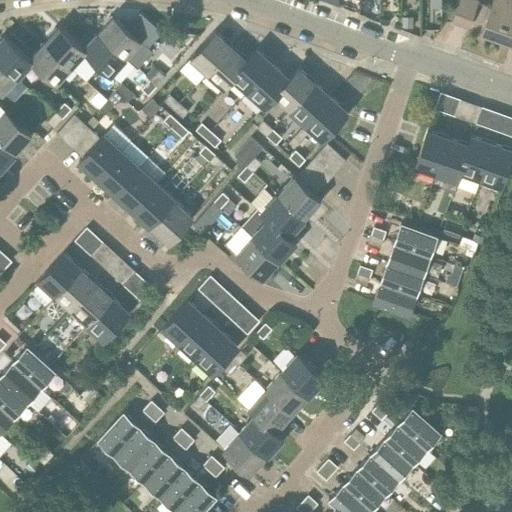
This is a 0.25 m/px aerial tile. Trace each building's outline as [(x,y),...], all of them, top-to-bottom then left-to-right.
[(477,0),(461,0),(455,20),(468,25),(477,0)] [(511,40),(511,0),(493,0),(483,30),(511,40)] [(126,57),(128,55),(141,40),(114,15),(98,32),(126,57)] [(402,16),(402,27),(413,27),(413,16),(402,16)] [(84,48),(84,47),(59,25),(44,42),(72,66),(86,51),(86,50),(85,50),(86,49),(84,48)] [(190,57),(207,72),(232,45),(215,30),(190,57)] [(111,73),(126,57),(98,32),(84,47),(84,48),(86,49),(85,50),(86,50),(86,51),(111,73)] [(30,58),(30,57),(5,35),(0,40),(0,60),(18,76),(31,61),(32,60),(30,58)] [(56,83),(72,66),(44,42),(30,57),(30,58),(32,60),(31,61),(56,83)] [(232,45),(207,72),(224,87),(233,78),(231,76),(248,59),(247,58),(232,45)] [(231,76),(233,78),(248,90),(273,63),(257,48),(247,58),(248,59),(231,76)] [(0,90),(3,93),(18,76),(0,60),(0,90)] [(248,90),(265,105),(266,106),(275,96),(273,94),(289,77),(273,63),(248,90)] [(273,94),(275,96),(290,108),(315,81),(298,66),(289,77),(273,94)] [(150,78),(156,84),(164,75),(158,69),(150,78)] [(156,84),(150,78),(142,88),(149,93),(156,84)] [(290,108),(306,123),(331,96),(315,81),(290,108)] [(107,98),(114,104),(122,95),(116,89),(107,98)] [(442,111),(448,94),(441,91),(435,108),(442,111)] [(174,108),(179,101),(170,94),(164,100),(174,108)] [(306,123),(308,125),(323,138),(348,111),(331,96),(306,123)] [(114,104),(107,98),(99,108),(106,114),(114,104)] [(146,106),(143,108),(151,116),(154,113),(162,105),(153,98),(146,106)] [(179,101),(174,108),(183,116),(188,109),(179,101)] [(56,111),(62,117),(70,108),(64,102),(56,111)] [(470,120),(477,123),(482,106),(475,104),(470,120)] [(482,106),(477,123),(484,125),(489,108),(482,106)] [(0,115),(0,137),(15,152),(32,133),(6,109),(0,115)] [(62,117),(56,111),(48,120),(54,126),(62,117)] [(57,133),(66,140),(83,121),(75,113),(57,133)] [(174,128),(179,122),(170,114),(164,120),(174,128)] [(267,134),(272,128),(263,120),(258,126),(267,134)] [(66,140),(74,148),(92,129),(83,121),(66,140)] [(179,122),(174,128),(183,136),(188,130),(179,122)] [(206,137),(212,130),(202,122),(197,129),(206,137)] [(272,128),(267,134),(276,142),(282,136),(272,128)] [(79,159),(98,176),(122,149),(103,132),(100,136),(92,129),(74,148),(82,156),(79,159)] [(415,164),(437,171),(449,137),(428,129),(415,164)] [(212,130),(206,137),(215,145),(221,138),(212,130)] [(493,142),(471,134),(468,143),(469,144),(460,169),(460,170),(462,171),(480,177),(493,142)] [(0,168),(15,152),(0,137),(0,168)] [(460,170),(460,169),(469,144),(468,143),(449,137),(437,171),(459,179),(462,171),(460,170)] [(319,151),(339,168),(346,160),(327,142),(319,151)] [(480,177),(483,178),(502,184),(511,154),(511,148),(493,142),(480,177)] [(209,160),(214,154),(205,146),(199,152),(209,160)] [(98,176),(115,192),(140,166),(122,149),(98,176)] [(290,155),(299,164),(304,158),(296,149),(290,155)] [(312,160),(331,177),(339,168),(319,151),(312,160)] [(214,154),(209,160),(218,168),(223,162),(214,154)] [(246,165),(253,171),(261,162),(255,156),(246,165)] [(304,168),(323,186),(331,177),(312,160),(304,168)] [(253,171),(246,165),(238,174),(244,180),(253,171)] [(115,192),(133,209),(157,182),(140,166),(115,192)] [(277,193),(304,217),(321,199),(316,194),(323,186),(304,168),(297,176),(295,174),(277,193)] [(133,209),(151,225),(175,198),(157,182),(133,209)] [(214,201),(220,206),(228,197),(222,192),(214,201)] [(277,193),(260,212),(266,217),(268,216),(288,235),(289,234),(304,217),(277,193)] [(175,198),(151,225),(169,242),(193,215),(175,198)] [(220,206),(214,201),(206,210),(212,216),(220,206)] [(266,217),(251,234),(279,259),(296,241),(289,234),(288,235),(268,216),(266,217)] [(460,226),(446,221),(442,233),(455,237),(460,226)] [(394,242),(430,255),(437,235),(401,222),(394,242)] [(75,240),(81,245),(93,231),(87,226),(75,240)] [(371,234),(383,238),(386,230),(374,226),(371,234)] [(476,233),(474,239),(479,241),(483,243),(485,237),(476,233)] [(235,252),(236,254),(262,278),(279,259),(251,234),(235,252)] [(383,238),(371,234),(368,242),(380,246),(383,238)] [(423,274),(430,255),(394,242),(387,261),(423,274)] [(39,279),(56,294),(81,266),(64,251),(39,279)] [(102,264),(107,269),(120,256),(114,251),(102,264)] [(0,272),(12,260),(6,255),(0,261),(0,272)] [(120,256),(107,269),(113,274),(125,261),(120,256)] [(416,293),(423,274),(387,261),(380,281),(416,293)] [(358,273),(370,277),(372,269),(360,264),(358,273)] [(56,294),(72,308),(97,281),(81,266),(56,294)] [(370,277),(358,273),(355,281),(367,285),(370,277)] [(460,277),(449,273),(446,281),(457,285),(460,277)] [(198,288),(204,293),(216,280),(210,275),(198,288)] [(134,294),(140,299),(152,286),(146,280),(134,294)] [(72,308),(88,323),(113,296),(97,281),(72,308)] [(409,313),(416,293),(380,281),(373,301),(409,313)] [(113,296),(88,323),(104,338),(129,311),(113,296)] [(163,326),(180,341),(205,314),(188,299),(163,326)] [(225,313),(231,318),(243,304),(238,299),(225,313)] [(243,304),(231,318),(236,323),(248,309),(243,304)] [(180,341),(196,356),(221,329),(205,314),(180,341)] [(257,332),(262,337),(271,327),(265,322),(257,332)] [(221,329),(196,356),(212,371),(237,344),(221,329)] [(13,360),(41,386),(55,370),(27,345),(13,360)] [(232,358),(239,364),(246,354),(240,349),(232,358)] [(282,371),(308,395),(325,376),(298,352),(282,371)] [(239,364),(232,358),(224,367),(231,373),(239,364)] [(0,376),(27,401),(41,386),(13,360),(0,374),(0,376)] [(265,388),(292,412),(308,395),(282,371),(265,388)] [(0,403),(14,416),(27,401),(0,376),(0,403)] [(200,394),(206,400),(215,391),(208,385),(200,394)] [(254,414),(256,412),(276,430),(276,429),(292,412),(265,388),(247,408),(254,414)] [(206,400),(200,394),(191,403),(198,409),(206,400)] [(378,404),(387,412),(393,406),(383,397),(378,404)] [(143,409),(149,415),(158,405),(151,400),(143,409)] [(0,431),(14,416),(0,403),(0,431)] [(381,419),(387,412),(378,404),(372,410),(381,419)] [(158,405),(149,415),(156,421),(164,411),(158,405)] [(426,447),(427,447),(440,432),(412,406),(398,422),(426,447)] [(99,439),(114,453),(140,425),(124,411),(99,439)] [(254,414),(240,430),(267,454),(284,436),(276,429),(276,430),(256,412),(254,414)] [(412,463),(426,447),(398,422),(384,437),(412,463)] [(114,453),(130,467),(155,439),(140,425),(114,453)] [(173,437),(179,442),(188,433),(182,427),(173,437)] [(350,434),(360,442),(366,436),(356,427),(350,434)] [(240,430),(237,434),(223,449),(250,473),(267,454),(240,430)] [(188,433),(179,442),(186,448),(194,439),(188,433)] [(354,449),(360,442),(350,434),(344,440),(354,449)] [(398,478),(412,463),(384,437),(371,452),(398,478)] [(130,467),(145,480),(170,452),(155,439),(130,467)] [(39,456),(38,457),(45,463),(54,453),(47,447),(44,451),(39,446),(34,452),(39,456)] [(145,480),(160,494),(185,466),(170,452),(145,480)] [(385,493),(398,478),(371,452),(357,467),(385,493)] [(203,464),(209,470),(218,460),(212,455),(203,464)] [(323,464),(332,473),(338,466),(329,458),(323,464)] [(218,460),(209,470),(216,476),(224,466),(218,460)] [(31,461),(26,466),(33,472),(38,467),(31,461)] [(326,479),(332,473),(323,464),(317,470),(326,479)] [(160,494),(175,508),(200,480),(185,466),(160,494)] [(371,508),(385,493),(357,467),(343,483),(371,508)] [(200,480),(175,508),(179,511),(199,511),(216,494),(200,480)] [(366,511),(371,508),(343,483),(329,498),(336,505),(337,504),(345,511),(366,511)] [(302,500),(312,509),(318,503),(308,494),(302,500)] [(302,511),(309,511),(312,509),(302,500),(297,507),(302,511)]
